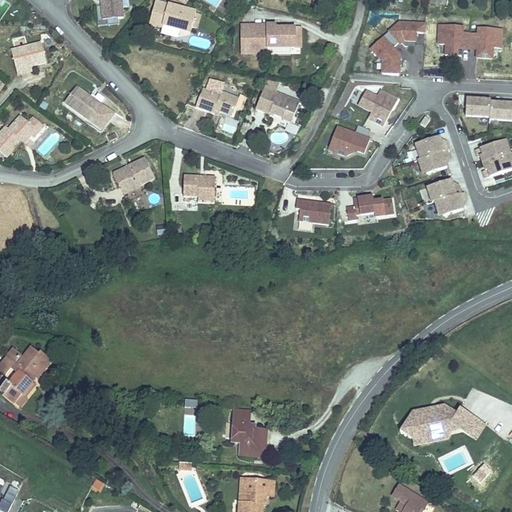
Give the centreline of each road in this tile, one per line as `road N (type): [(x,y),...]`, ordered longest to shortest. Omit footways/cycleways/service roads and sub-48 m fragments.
road 1 (tertiary): [(511,287),(465,307),(392,366),(338,439),(315,511)]
road 2 (unknown): [(511,279),(489,245),(465,239),(305,259)]
road 3 (residential): [(429,97),(358,182),(297,182),(274,171)]
road 4 (residential): [(151,128),(61,180),(0,174)]
road 5 (residential): [(49,5),(142,106),(151,128)]
road 6 (residential): [(429,97),(449,120),(473,194),(491,203),(511,196)]
road 7 (residential): [(151,128),(274,171)]
